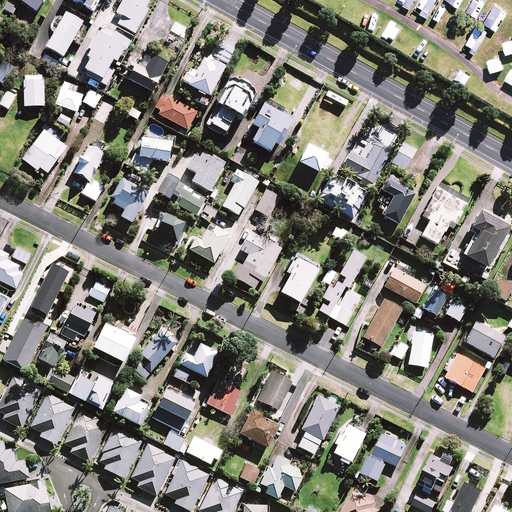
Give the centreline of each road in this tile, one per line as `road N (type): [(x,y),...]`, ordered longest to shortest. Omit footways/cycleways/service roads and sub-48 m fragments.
road 1 (residential): [(511,454),(0,197)]
road 2 (secondary): [(222,0),(511,160)]
